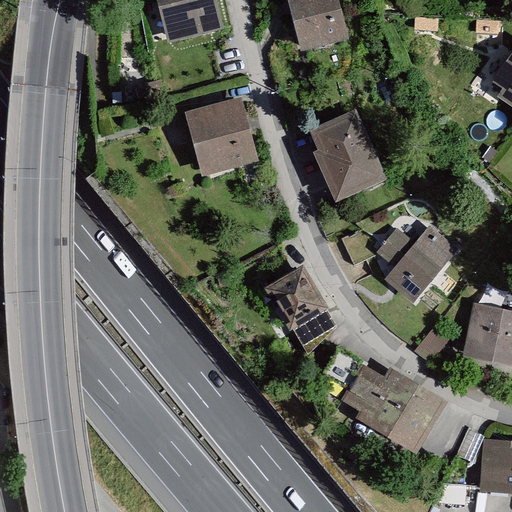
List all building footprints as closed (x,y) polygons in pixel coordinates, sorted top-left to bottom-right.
[(214,0),(154,0),(166,44),(222,30),(214,0)] [(341,0),(293,0),(308,54),(352,42),(341,0)] [(502,99),(511,105),(511,60),(497,83),(508,90),(502,99)] [(243,108),(195,120),(209,177),(264,162),(255,126),(248,128),(243,108)] [(360,119),(319,137),(347,202),(388,184),(360,119)] [(428,228),(387,274),(420,303),(461,257),(428,228)] [(338,317),(314,279),(281,301),(305,338),(338,317)] [(511,320),(477,313),(469,353),(511,362),(511,320)] [(455,337),(438,331),(417,353),(433,363),(455,337)] [(388,367),(383,375),(341,350),(325,375),(344,387),(338,398),(352,406),(347,413),(411,451),(442,399),(388,367)] [(511,444),(487,443),(484,494),(511,495),(511,444)]
